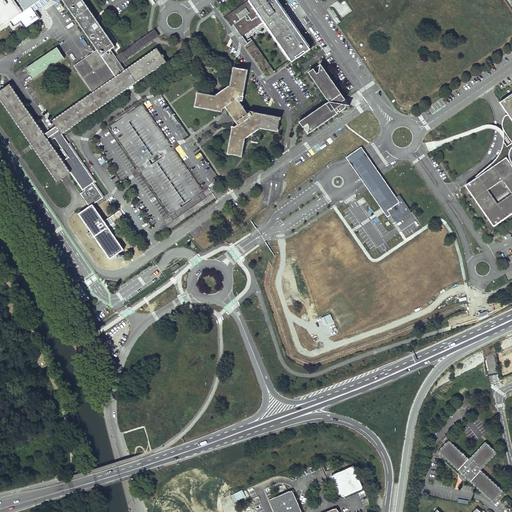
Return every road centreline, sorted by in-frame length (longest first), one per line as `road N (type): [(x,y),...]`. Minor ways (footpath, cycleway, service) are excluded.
road 1 (unclassified): [(155,249),(373,100)]
road 2 (primary): [(0,511),(245,433)]
road 3 (primary): [(245,433),(481,336)]
road 4 (unclassified): [(176,304),(132,338),(113,383),(111,412),(141,511)]
road 5 (unclassified): [(155,249),(117,275),(93,272),(0,135)]
road 6 (unknown): [(179,211),(121,129),(132,114),(198,199)]
road 7 (primary): [(245,433),(325,415),(357,423),(387,455),(386,511)]
road 8 (primary): [(392,369),(196,443)]
road 9 (primary): [(397,511),(422,389),(440,364),(481,336)]
road 10 (primary): [(196,443),(5,503)]
road 11 (primary): [(392,369),(291,402),(262,375)]
road 12 (unclassified): [(330,187),(221,265)]
road 13 (unclassified): [(486,257),(413,146)]
road 14 (unclassified): [(406,151),(459,225),(472,263)]
road 15 (primary): [(511,314),(392,369)]
road 16 (unclassified): [(373,100),(303,0)]
